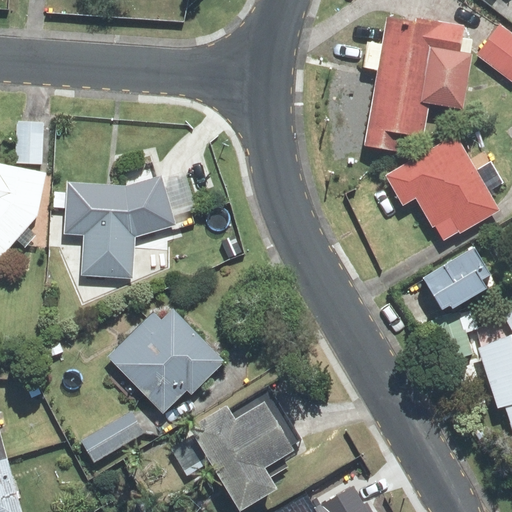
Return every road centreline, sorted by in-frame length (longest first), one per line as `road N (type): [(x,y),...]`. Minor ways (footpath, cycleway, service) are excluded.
road 1 (residential): [(455,511),(304,247),(274,162),(265,80)]
road 2 (residential): [(0,60),(265,80)]
